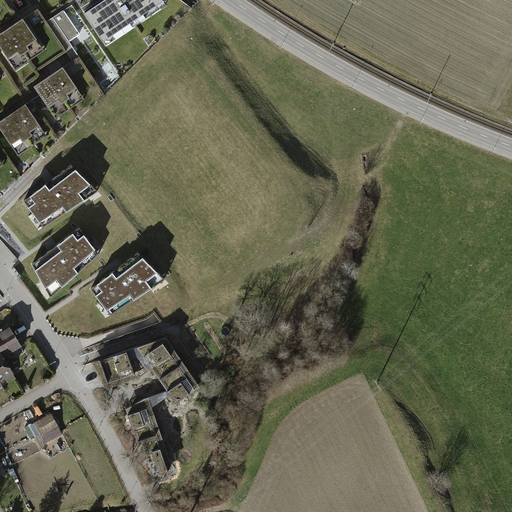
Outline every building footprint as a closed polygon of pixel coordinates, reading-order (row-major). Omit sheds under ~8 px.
[(162,4),(159,0),(106,0),(83,16),(103,44),(162,4)] [(64,11),(53,18),(69,42),(80,35),(64,11)] [(79,57),(53,18),(47,22),(73,61),(79,57)] [(37,42),(23,21),(0,36),(0,49),(9,63),(19,56),(20,58),(29,53),(26,49),(37,42)] [(75,90),(62,70),(33,89),(48,110),(57,104),(61,108),(70,102),(66,96),(75,90)] [(24,108),(0,124),(0,130),(12,148),(20,142),(22,145),(32,139),(30,136),(39,130),(24,108)] [(72,163),(24,199),(43,225),(99,190),(72,163)] [(79,225),(31,263),(51,296),(99,252),(79,225)] [(138,251),(90,287),(111,314),(164,278),(138,251)] [(0,349),(4,356),(22,345),(9,324),(0,329),(0,349)] [(166,336),(137,346),(151,367),(167,389),(170,394),(176,401),(200,385),(166,336)] [(151,367),(137,346),(127,349),(130,359),(138,356),(147,370),(151,367)] [(0,380),(1,383),(3,382),(2,379),(5,377),(7,382),(15,377),(12,373),(13,372),(4,356),(0,349),(0,380)] [(127,349),(91,361),(106,387),(137,377),(130,359),(127,349)] [(167,389),(149,396),(152,406),(170,394),(167,389)] [(144,397),(127,408),(138,440),(142,439),(154,474),(172,468),(152,406),(149,396),(144,397)] [(51,412),(33,422),(42,437),(59,428),(51,412)]
